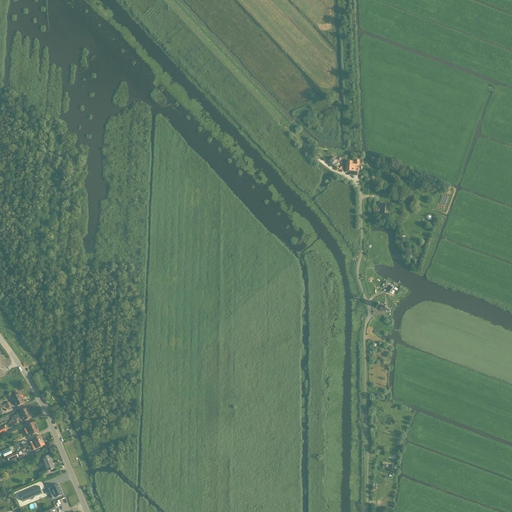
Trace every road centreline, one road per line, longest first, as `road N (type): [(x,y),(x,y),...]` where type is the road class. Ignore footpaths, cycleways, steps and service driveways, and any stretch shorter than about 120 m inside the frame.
road 1 (unclassified): [(367,511),(369,313),(357,276),(360,192)]
road 2 (tertiary): [(87,511),(46,415),(0,337)]
road 3 (track): [(287,127),(167,0)]
